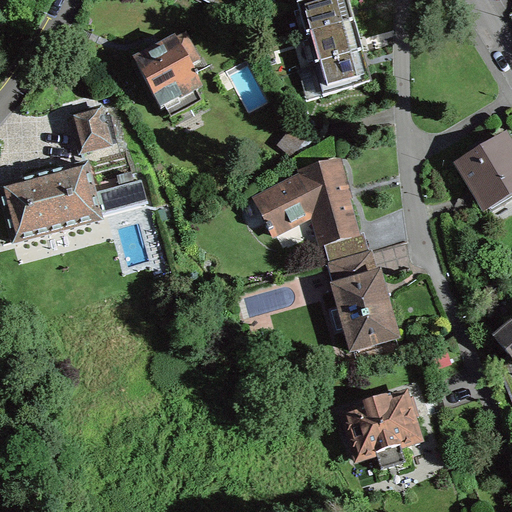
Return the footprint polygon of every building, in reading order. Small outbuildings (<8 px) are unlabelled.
[(298,0),(296,1),(305,32),(310,30),(355,17),(349,0),(298,0)] [(355,17),(310,30),(318,60),(363,48),(355,17)] [(189,67),(200,61),(186,35),(162,47),(161,46),(150,52),(134,60),(160,111),(201,90),(189,67)] [(318,60),(298,66),(307,98),(372,79),(363,48),(318,60)] [(81,154),(81,153),(84,153),(84,152),(106,146),(106,147),(110,146),(109,142),(101,113),(100,109),(97,110),(75,116),(71,117),(72,120),(80,150),(81,154)] [(511,149),(505,138),(487,149),(484,145),(483,143),(477,146),(471,150),(475,156),(459,166),(483,205),(487,203),(492,211),(511,198),(511,149)] [(357,233),(341,179),(337,166),(340,165),(340,162),(300,173),(301,177),(255,200),(268,225),(267,226),(269,231),(271,230),(274,236),(276,235),(275,233),(313,214),(322,246),(324,245),(358,235),(357,233)] [(88,171),(87,166),(82,167),(82,168),(39,179),(4,188),(0,189),(0,192),(0,194),(1,194),(12,238),(14,243),(18,242),(18,241),(96,221),(101,220),(100,215),(99,215),(88,171)] [(352,351),(397,339),(384,294),(379,276),(377,276),(370,252),(341,260),(348,284),(334,288),(340,312),(334,315),(338,329),(345,328),(352,351)] [(501,296),(491,283),(480,292),(489,305),(501,296)] [(511,324),(511,326),(495,339),(511,358),(500,367),(511,396),(511,324)] [(343,415),(344,419),(344,420),(356,457),(357,461),(361,459),(377,454),(382,470),(406,463),(401,447),(416,442),(420,441),(419,437),(410,409),(407,399),(406,395),(402,396),(391,400),(391,397),(357,407),(358,410),(346,414),(343,415)]
